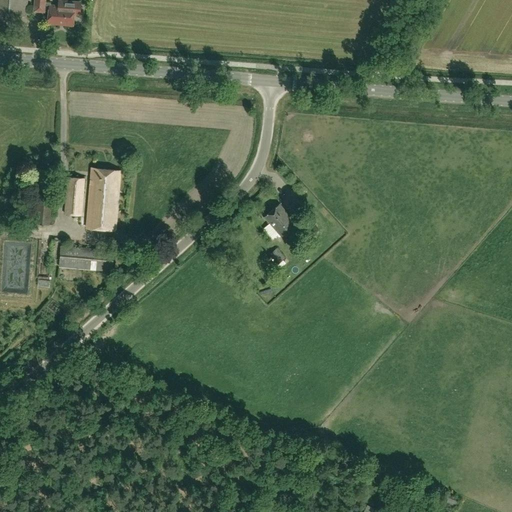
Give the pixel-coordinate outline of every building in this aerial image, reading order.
[(0,0),(0,14),(26,16),(27,0),(0,0)] [(48,23),(73,25),(74,15),(80,15),(81,2),(61,0),(58,0),(58,6),(49,5),(48,23)] [(116,230),(121,170),(92,168),(87,228),(116,230)] [(52,225),(57,171),(38,169),(33,223),(52,225)] [(84,178),(66,177),(64,214),(82,215),(84,178)] [(289,207),(295,213),(300,209),(295,203),(289,207)] [(265,216),(282,237),(297,224),(280,204),(265,216)] [(302,226),(308,236),(318,231),(312,221),(302,226)] [(60,266),(113,271),(114,250),(61,246),(60,266)] [(286,258),(277,248),(269,255),(276,265),(286,258)]
